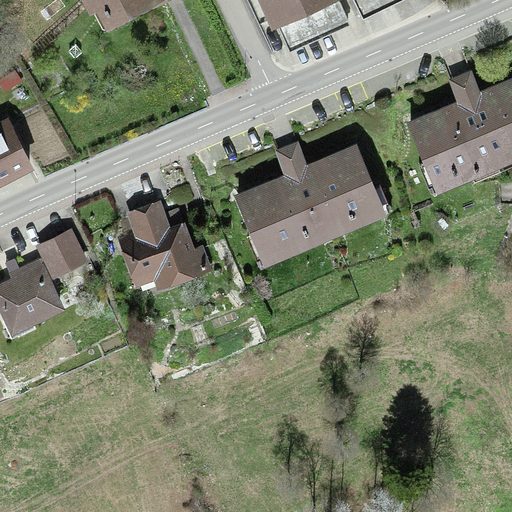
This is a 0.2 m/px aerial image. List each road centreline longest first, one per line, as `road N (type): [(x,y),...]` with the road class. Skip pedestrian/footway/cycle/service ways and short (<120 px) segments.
road 1 (tertiary): [(0,229),(273,108)]
road 2 (tertiary): [(273,108),(511,0)]
